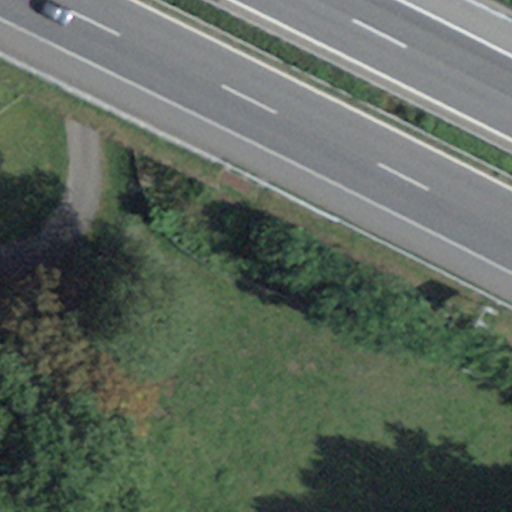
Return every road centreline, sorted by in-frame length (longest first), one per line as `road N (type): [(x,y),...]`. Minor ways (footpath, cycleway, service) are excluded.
road 1 (motorway): [(22,0),(511,246)]
road 2 (motorway): [(511,109),(292,0)]
